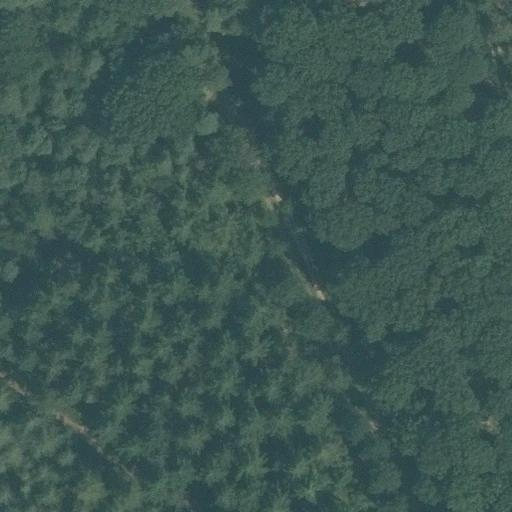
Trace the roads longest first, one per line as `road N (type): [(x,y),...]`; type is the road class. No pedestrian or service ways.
road 1 (unknown): [(385,0),(0,352)]
road 2 (track): [(219,71),(415,511)]
road 3 (track): [(0,254),(219,71)]
road 4 (track): [(511,308),(371,406)]
